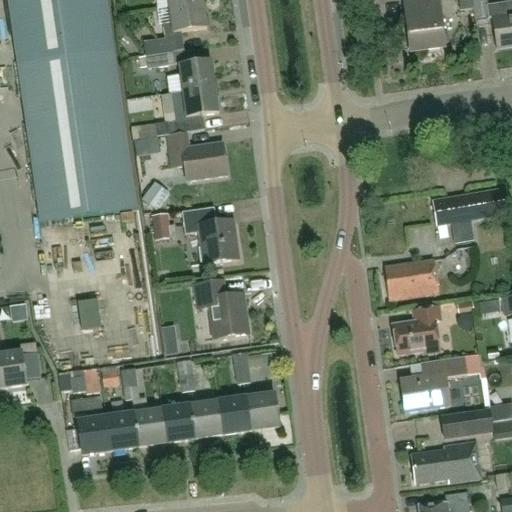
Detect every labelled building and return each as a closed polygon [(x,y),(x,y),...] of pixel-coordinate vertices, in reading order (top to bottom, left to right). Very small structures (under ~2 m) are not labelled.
[(9,0),(42,226),(65,222),(138,212),(107,0),(9,0)] [(169,0),(171,8),(171,9),(204,4),(203,0),(169,0)] [(336,0),(347,90),(382,86),(371,0),(336,0)] [(411,54),(445,50),(445,47),(448,45),(447,37),(443,35),(438,0),(418,0),(404,2),(411,54)] [(475,20),(472,0),(459,0),(462,22),(475,20)] [(472,0),(475,20),(475,22),(489,20),(486,0),(472,0)] [(145,44),(147,58),(147,59),(174,55),(186,53),(185,49),(184,50),(185,50),(185,53),(182,53),(180,36),(208,32),(204,4),(171,9),(159,11),(161,24),(164,27),(166,41),(145,44)] [(511,16),(493,20),(497,51),(499,51),(498,48),(511,46),(511,16)] [(174,55),(147,59),(149,70),(149,72),(176,67),(174,55)] [(147,59),(140,60),(141,71),(149,70),(147,59)] [(212,64),(180,69),(184,94),(216,90),(212,64)] [(216,90),(184,94),(173,96),(176,114),(172,115),(173,125),(141,129),(143,141),(167,138),(186,135),(203,132),(201,119),(220,116),(216,90)] [(186,135),(167,138),(172,170),(184,169),(186,183),(226,178),(221,145),(188,149),(186,135)] [(142,202),(155,211),(168,194),(154,184),(142,202)] [(510,216),(506,192),(433,204),(437,228),(510,216)] [(213,210),(182,214),(185,237),(199,235),(203,267),(237,262),(232,223),(215,225),(213,210)] [(127,246),(143,246),(144,214),(128,214),(127,246)] [(171,240),(167,215),(151,217),(155,242),(171,240)] [(385,270),(390,303),(390,304),(439,296),(434,263),(385,270)] [(221,283),(192,287),(196,312),(207,310),(210,326),(215,325),(217,341),(248,337),(243,296),(224,299),(221,283)] [(87,331),(105,327),(96,293),(78,297),(87,331)] [(511,300),(503,302),(505,317),(511,316),(511,300)] [(458,315),(473,313),(472,303),(456,306),(458,315)] [(30,317),(29,304),(15,305),(15,317),(30,317)] [(393,328),(398,358),(423,355),(424,357),(440,355),(436,324),(441,323),(439,310),(413,314),(415,325),(393,328)] [(0,391),(26,388),(26,383),(41,381),(37,356),(22,359),(22,356),(3,358),(1,344),(0,344),(0,391)] [(249,370),(246,354),(232,357),(234,372),(249,370)] [(401,384),(405,416),(450,409),(446,382),(467,379),(464,360),(422,366),(424,380),(401,384)] [(193,377),(190,362),(176,364),(178,380),(193,377)] [(120,372),(122,388),(137,386),(135,370),(120,372)] [(249,370),(234,372),(236,387),(251,385),(249,370)] [(117,373),(101,376),(104,392),(119,389),(117,373)] [(193,377),(178,380),(181,395),(195,393),(193,377)] [(87,394),(84,378),(70,380),(72,396),(87,394)] [(137,386),(122,388),(124,403),(139,401),(137,386)] [(274,397),(246,401),(250,434),(278,430),(274,397)] [(101,399),(71,403),(73,419),(78,419),(79,424),(89,423),(88,417),(103,415),(101,399)] [(246,401),(218,405),(222,438),(250,434),(246,401)] [(222,438),(218,405),(190,409),(195,442),(222,438)] [(190,409),(162,413),(166,446),(195,442),(190,409)] [(511,421),(510,412),(492,414),(494,424),(511,421)] [(162,413),(134,417),(139,450),(166,446),(162,413)] [(489,413),(441,420),(444,441),(492,434),(489,413)] [(134,417),(106,421),(111,454),(139,450),(134,417)] [(111,454),(106,421),(89,423),(79,424),(78,425),(83,458),(111,454)] [(411,458),(415,487),(449,482),(449,486),(482,481),(476,445),(444,450),(444,453),(411,458)] [(419,511),(469,511),(467,495),(448,497),(449,504),(419,508),(419,511)] [(511,511),(511,498),(500,500),(501,511),(511,511)]
